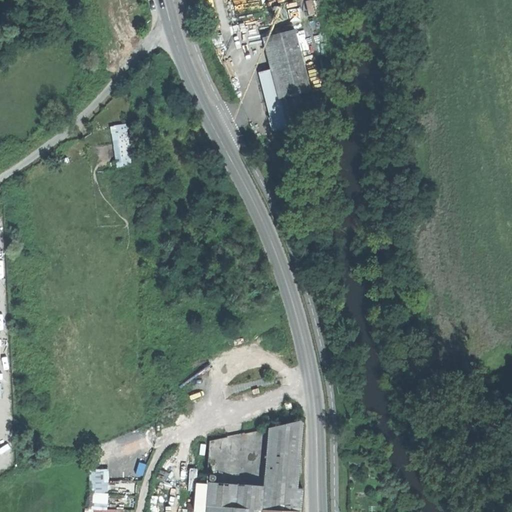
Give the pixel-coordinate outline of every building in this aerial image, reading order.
[(280,25),(281,32),(296,28),(294,21),(280,25)] [(308,25),(296,28),(304,59),(316,56),(308,25)] [(267,36),(275,67),(290,126),(315,119),(308,91),(312,90),(304,59),(296,28),(281,32),(267,36)] [(275,130),(290,126),(275,67),(259,71),(269,107),(275,130)] [(118,167),(135,164),(128,123),(110,126),(118,167)] [(271,421),(272,427),(294,423),(293,416),(271,421)] [(269,430),(266,488),(297,490),(302,423),(269,430)] [(210,443),(203,510),(237,511),(239,486),(242,436),(210,443)] [(91,470),(92,507),(108,507),(107,469),(91,470)] [(266,488),(239,486),(237,511),(259,511),(299,511),(300,503),(300,490),(297,490),(266,488)]
